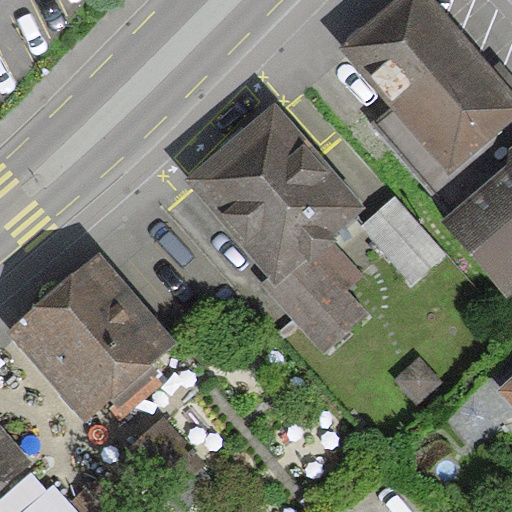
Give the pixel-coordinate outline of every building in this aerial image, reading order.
[(511,292),(511,87),(438,0),(405,0),(343,53),(386,104),(373,123),(453,215),(442,218),(510,294),(511,292)] [(326,368),(372,328),(354,307),(367,295),(340,263),(382,227),(287,116),(185,203),(326,368)] [(176,343),(100,257),(9,337),(86,424),(105,407),(119,422),(167,380),(152,364),(176,343)] [(511,373),(497,386),(511,404),(511,373)] [(0,424),(0,487),(32,459),(0,424)] [(32,479),(0,506),(0,511),(80,511),(59,486),(47,496),(32,479)]
